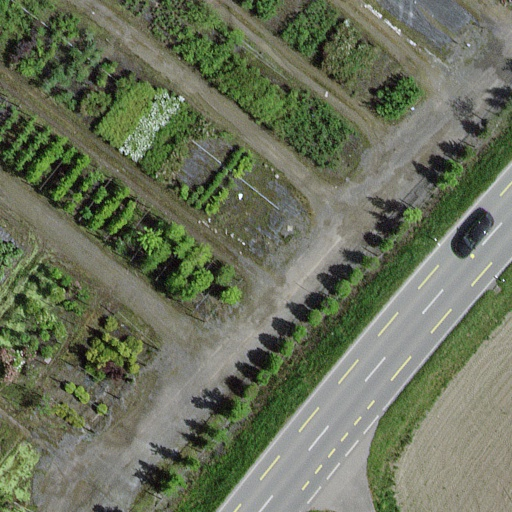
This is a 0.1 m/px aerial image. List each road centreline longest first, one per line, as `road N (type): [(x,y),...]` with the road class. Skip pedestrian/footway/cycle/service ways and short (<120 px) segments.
road 1 (track): [(511,66),(216,361),(90,511)]
road 2 (secondary): [(511,214),(260,511)]
road 3 (track): [(216,361),(0,190)]
